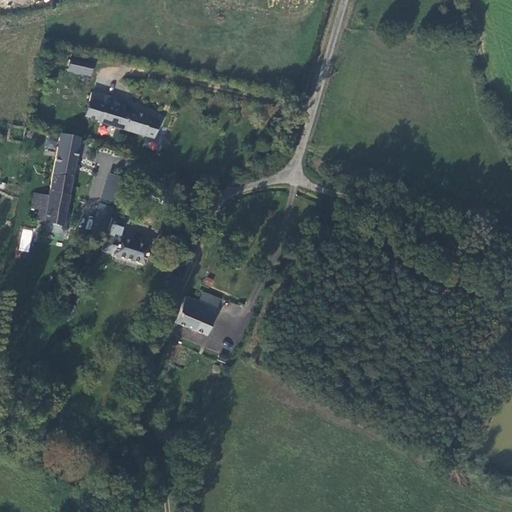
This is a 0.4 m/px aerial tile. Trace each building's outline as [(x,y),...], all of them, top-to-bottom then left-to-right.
[(65,66),(67,56),(60,55),(58,65),(65,66)] [(67,56),(65,66),(81,70),(83,59),(67,56)] [(75,111),(89,116),(89,117),(134,131),(134,130),(144,133),(149,117),(139,114),(139,113),(121,107),(121,109),(114,107),(117,98),(83,87),(75,111)] [(55,210),(69,134),(50,131),(38,193),(32,192),(28,218),(34,219),(33,227),(55,231),(59,210),(55,210)] [(124,216),(133,186),(124,183),(114,213),(124,216)] [(82,228),(96,232),(99,221),(101,215),(87,210),(82,228)] [(106,223),(99,221),(96,232),(91,248),(92,248),(106,223)] [(92,248),(104,251),(109,236),(111,224),(106,223),(92,248)] [(29,252),(33,230),(22,228),(18,251),(29,252)] [(139,243),(109,236),(104,251),(135,259),(139,243)] [(166,269),(159,267),(157,272),(164,275),(166,269)] [(206,276),(202,283),(210,286),(213,279),(206,276)] [(216,312),(186,298),(175,322),(200,333),(207,318),(213,320),(216,312)] [(208,336),(213,320),(207,318),(200,333),(208,336)]
